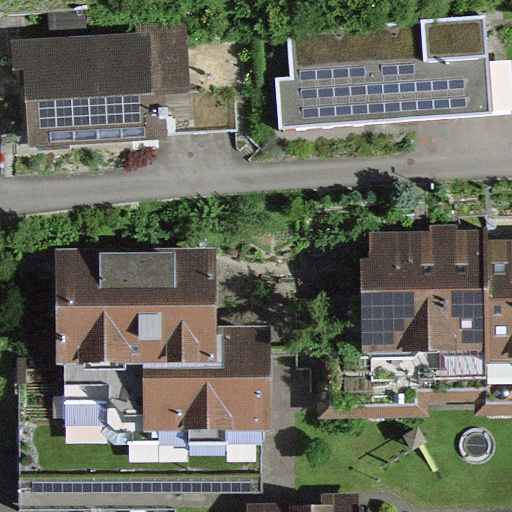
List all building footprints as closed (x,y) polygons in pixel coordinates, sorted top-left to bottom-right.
[(418,39),(275,43),(278,143),(420,139),(418,39)] [(189,56),(32,65),(37,156),(161,149),(158,111),(192,109),(189,56)] [(370,356),(489,355),(488,255),(488,247),(369,247),(370,356)] [(511,367),(511,255),(488,255),(489,355),(489,367),(511,367)] [(205,280),(63,285),(67,437),(134,435),(135,463),(272,459),(269,347),(207,348),(205,280)]
